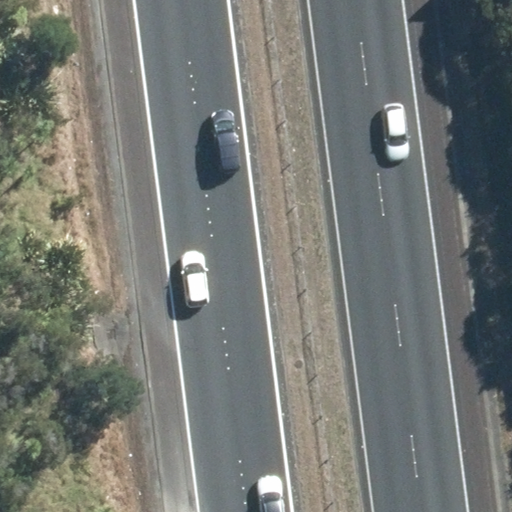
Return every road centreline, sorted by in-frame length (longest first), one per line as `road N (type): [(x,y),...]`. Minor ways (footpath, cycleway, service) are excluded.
road 1 (motorway): [(357,0),(422,511)]
road 2 (motorway): [(246,511),(181,0)]
